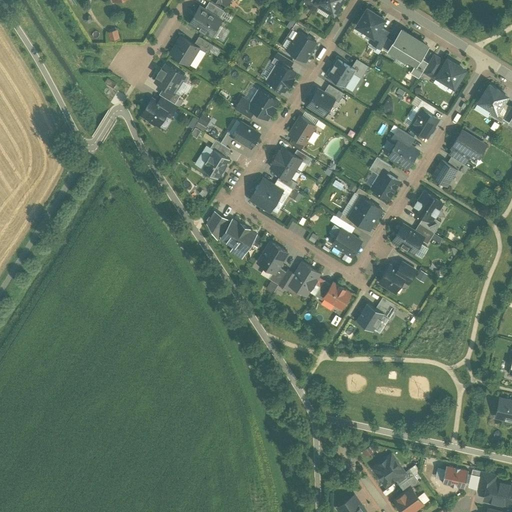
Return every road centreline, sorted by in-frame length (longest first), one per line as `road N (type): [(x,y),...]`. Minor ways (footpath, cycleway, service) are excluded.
road 1 (residential): [(357,0),(237,202),(343,274),(360,270),(485,63)]
road 2 (residential): [(89,152),(0,296)]
road 3 (residential): [(382,0),(485,63)]
